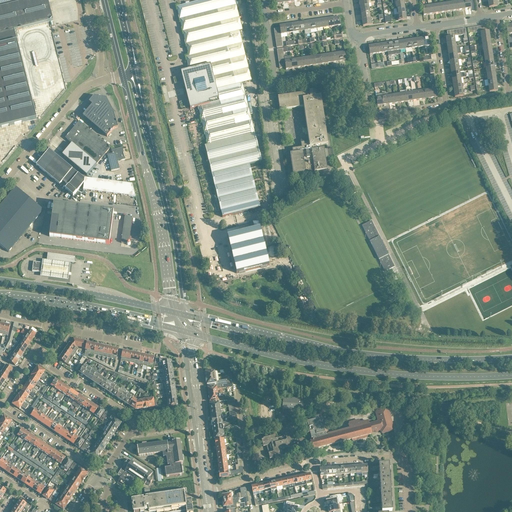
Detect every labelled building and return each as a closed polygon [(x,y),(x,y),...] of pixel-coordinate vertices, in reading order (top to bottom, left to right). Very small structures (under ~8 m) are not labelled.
[(0,0),(0,128),(36,119),(14,31),(53,21),(48,2),(56,0),(0,0)] [(242,30),(234,0),(204,0),(177,7),(189,57),(186,57),(189,70),(180,72),(189,110),(197,108),(208,145),(206,145),(204,146),(222,218),(260,208),(259,202),(249,165),(262,162),(255,133),(242,83),(252,81),(239,31),(242,30)] [(457,0),(451,0),(452,3),(453,11),(459,10),(458,2),(457,0)] [(469,0),(463,0),(464,1),(465,9),(471,9),(470,0),(469,0)] [(313,96),(314,96),(315,96),(315,95),(316,95),(316,94),(316,93),(315,93),(315,92),(314,92),(309,93),(307,94),(307,93),(278,97),(280,111),(304,107),(309,143),(305,144),(304,142),(304,141),(303,141),(302,141),(301,141),(301,142),(301,143),(301,148),(292,149),(293,154),(290,154),(293,176),(306,174),(306,172),(314,171),(315,173),(327,171),(325,154),(322,155),(321,146),(328,144),(321,97),(313,98),(313,96)] [(118,128),(114,113),(106,99),(94,97),(89,103),(92,105),(83,117),(107,137),(114,129),(118,128)] [(111,148),(79,122),(66,138),(68,139),(67,140),(72,144),(97,164),(111,148)] [(87,176),(97,164),(72,144),(62,155),(87,176)] [(125,160),(122,148),(111,150),(112,154),(107,155),(111,171),(119,169),(117,162),(125,160)] [(49,150),(36,166),(59,185),(63,181),(68,186),(65,190),(73,196),(84,183),(85,180),(49,150)] [(352,195),(357,192),(349,176),(344,179),(352,195)] [(135,197),(132,185),(85,178),(85,180),(84,183),(83,190),(135,197)] [(0,245),(8,253),(44,211),(16,187),(0,206),(0,245)] [(109,245),(114,212),(54,204),(49,237),(109,245)] [(129,242),(132,217),(125,216),(121,243),(127,244),(128,246),(129,246),(130,245),(131,243),(130,242),(129,242)] [(371,221),(362,226),(385,272),(395,267),(371,221)] [(254,229),(227,236),(236,274),(269,266),(258,222),(252,223),(254,229)] [(47,257),(47,260),(53,261),(55,261),(59,262),(74,264),(74,263),(75,260),(75,257),(56,255),(48,254),(47,257)] [(42,273),(43,263),(33,262),(32,272),(42,273)] [(71,266),(43,262),(41,279),(43,279),(69,283),(70,279),(70,274),(71,270),(71,266)] [(36,335),(30,331),(28,333),(24,330),(22,331),(33,339),(36,335)] [(33,339),(22,331),(21,334),(23,335),(22,337),(31,343),(33,339)] [(31,343),(22,337),(19,341),(28,347),(31,343)] [(85,349),(87,343),(89,343),(89,342),(78,339),(78,338),(76,338),(76,339),(73,338),(70,344),(75,348),(76,347),(85,349)] [(28,347),(19,341),(17,345),(25,351),(28,347)] [(89,355),(89,354),(92,344),(89,343),(87,343),(85,349),(85,350),(86,350),(84,357),(83,357),(86,358),(88,358),(89,356),(89,355)] [(78,350),(75,348),(70,344),(69,344),(70,344),(67,348),(76,354),(78,350)] [(25,351),(17,345),(14,348),(23,354),(25,351)] [(23,354),(14,348),(11,352),(20,358),(23,354)] [(76,354),(67,348),(65,351),(73,357),(76,354)] [(73,357),(65,351),(62,355),(70,361),(73,357)] [(20,358),(11,352),(9,356),(18,362),(20,358)] [(70,361),(62,355),(59,359),(68,365),(70,361)] [(138,365),(137,373),(141,374),(142,369),(145,356),(141,355),(138,365)] [(18,362),(9,356),(6,360),(15,366),(18,362)] [(171,366),(171,361),(169,362),(168,360),(169,360),(166,360),(162,361),(162,360),(156,358),(153,368),(154,368),(158,367),(157,364),(159,364),(162,363),(162,367),(171,366)] [(12,370),(4,364),(1,368),(10,374),(12,370)] [(83,375),(89,367),(85,364),(79,372),(81,374),(83,375)] [(43,374),(45,371),(38,366),(34,371),(46,379),(47,377),(43,374)] [(87,378),(94,369),(90,366),(89,367),(83,375),(85,377),(87,378)] [(10,374),(1,368),(0,369),(0,372),(7,378),(10,374)] [(91,381),(98,371),(94,369),(87,378),(88,378),(87,379),(89,380),(90,379),(91,381)] [(46,379),(34,371),(31,376),(32,376),(39,381),(40,378),(45,381),(46,379)] [(95,383),(102,374),(98,371),(91,381),(93,382),(93,383),(95,384),(95,383)] [(206,375),(206,379),(218,378),(218,374),(220,374),(220,372),(217,371),(211,372),(211,371),(205,372),(205,373),(205,375),(206,375)] [(102,374),(95,383),(96,383),(96,384),(97,385),(98,385),(100,386),(106,377),(102,374)] [(107,375),(106,377),(100,386),(101,387),(101,388),(103,389),(104,389),(108,382),(106,381),(109,377),(107,375)] [(37,383),(39,381),(32,376),(29,380),(41,388),(42,388),(43,386),(37,383)] [(218,378),(206,379),(205,380),(206,382),(207,382),(207,385),(208,387),(216,386),(229,385),(228,380),(219,382),(218,378)] [(52,392),(59,382),(55,379),(51,386),(53,387),(51,391),(52,392)] [(41,388),(29,380),(27,384),(37,391),(38,392),(41,388)] [(114,383),(113,383),(110,380),(108,382),(104,389),(104,390),(105,390),(106,390),(108,392),(114,383)] [(59,391),(63,385),(59,382),(52,392),(55,393),(57,390),(59,391)] [(116,387),(117,388),(118,385),(114,382),(113,383),(114,383),(108,392),(109,393),(111,394),(112,394),(116,387)] [(37,391),(27,384),(24,388),(35,395),(37,391)] [(217,389),(233,387),(232,384),(229,385),(216,386),(216,388),(213,388),(208,389),(209,392),(208,393),(208,394),(209,395),(217,394),(217,389)] [(59,399),(67,387),(63,385),(59,391),(61,392),(57,398),(59,399)] [(67,396),(71,390),(67,387),(59,399),(61,401),(65,395),(67,396)] [(120,390),(117,388),(116,387),(112,394),(112,395),(113,396),(114,396),(116,397),(120,390)] [(35,395),(24,388),(21,392),(28,396),(29,394),(34,397),(35,395),(34,395),(35,395)] [(120,400),(126,390),(122,388),(121,390),(120,390),(116,397),(117,398),(117,399),(119,400),(119,399),(120,400)] [(67,396),(64,400),(68,403),(75,392),(71,390),(67,396)] [(124,402),(130,393),(126,390),(120,400),(121,401),(122,401),(124,402)] [(124,402),(124,403),(125,404),(126,404),(128,405),(134,395),(136,393),(132,390),(130,393),(124,402)] [(28,396),(21,392),(19,395),(29,402),(30,400),(27,398),(28,396)] [(75,392),(68,403),(72,405),(74,401),(79,395),(75,392)] [(29,402),(19,395),(18,395),(15,400),(27,408),(28,405),(24,403),(25,400),(29,403),(29,402)] [(76,408),(83,398),(79,395),(74,401),(72,405),(76,408)] [(252,395),(251,403),(271,405),(271,396),(252,395)] [(316,400),(291,398),(291,397),(280,397),(279,408),(282,408),(282,412),(286,413),(289,421),(300,417),(300,418),(307,416),(307,412),(315,412),(316,400)] [(76,408),(75,409),(77,410),(79,408),(81,409),(82,407),(87,400),(83,398),(76,408)] [(135,410),(137,401),(133,399),(129,406),(129,407),(131,408),(135,410)] [(27,408),(15,400),(12,404),(19,409),(21,407),(26,410),(27,408)] [(84,413),(90,403),(87,400),(82,407),(84,408),(82,412),(84,413)] [(143,409),(142,401),(137,401),(135,410),(140,410),(143,410),(143,409)] [(88,416),(94,405),(90,403),(84,413),(84,412),(86,413),(85,414),(88,416)] [(35,418),(43,407),(41,405),(37,411),(35,409),(31,416),(35,418)] [(94,415),(98,408),(94,405),(88,416),(86,418),(88,419),(92,414),(94,415)] [(39,421),(47,409),(43,407),(35,418),(39,421)] [(393,429),(393,428),(388,410),(385,408),(378,410),(376,413),(378,422),(369,424),(368,422),(368,421),(365,422),(365,423),(366,425),(361,426),(360,423),(358,420),(349,423),(348,426),(349,429),(328,435),(326,425),(324,425),(323,423),(324,423),(322,415),(312,418),(312,421),(305,423),(308,434),(310,433),(311,438),(309,438),(310,442),(312,450),(349,440),(349,441),(352,442),(367,438),(368,436),(367,436),(371,435),(371,433),(380,431),(381,432),(382,434),(393,431),(393,429)] [(43,424),(47,417),(45,416),(49,411),(47,409),(39,421),(43,424)] [(99,419),(104,412),(102,410),(100,409),(99,409),(94,416),(99,419)] [(274,409),(253,417),(255,425),(277,417),(274,409)] [(119,425),(121,423),(110,416),(111,414),(107,411),(106,413),(105,413),(102,417),(104,419),(106,420),(107,417),(112,421),(111,423),(118,428),(120,426),(119,425)] [(46,426),(54,414),(53,413),(49,419),(47,417),(43,424),(46,426)] [(55,423),(53,421),(57,416),(54,414),(46,426),(50,429),(55,423)] [(14,423),(4,416),(1,421),(11,428),(14,423)] [(63,419),(61,418),(59,420),(57,419),(55,423),(50,429),(54,432),(61,422),(63,419)] [(11,428),(1,421),(0,422),(0,426),(5,430),(7,428),(10,430),(11,428)] [(108,421),(105,426),(106,426),(115,433),(116,431),(116,432),(118,430),(117,429),(118,429),(118,428),(111,423),(108,421)] [(65,424),(61,422),(54,432),(58,434),(62,428),(65,424)] [(62,437),(70,425),(68,423),(64,429),(62,428),(58,434),(62,437)] [(70,433),(68,432),(72,426),(70,425),(62,437),(66,439),(70,433)] [(9,433),(5,430),(0,426),(0,432),(6,437),(9,433)] [(113,435),(115,433),(106,426),(103,431),(105,432),(112,438),(114,436),(113,435)] [(19,442),(26,432),(22,429),(17,436),(19,438),(16,443),(18,444),(19,442)] [(70,442),(77,431),(75,429),(75,431),(73,430),(70,433),(66,439),(70,442)] [(78,438),(76,437),(80,431),(78,430),(77,431),(70,442),(74,445),(78,438)] [(214,433),(214,436),(214,439),(215,439),(224,437),(224,436),(226,435),(226,434),(223,434),(223,431),(214,432),(214,433)] [(21,443),(24,440),(25,441),(30,434),(26,432),(19,442),(21,443)] [(112,438),(105,432),(102,437),(109,442),(110,440),(110,441),(112,438)] [(26,449),(34,437),(30,434),(25,441),(27,442),(24,448),(26,449)] [(263,438),(261,439),(263,447),(267,446),(269,452),(270,459),(274,458),(274,460),(280,459),(280,455),(281,455),(280,453),(281,453),(280,450),(290,447),(290,446),(292,446),(292,445),(295,444),(294,440),(293,437),(291,437),(290,434),(283,436),(284,437),(278,439),(276,434),(263,438)] [(226,436),(215,440),(216,446),(224,445),(228,444),(228,439),(227,439),(226,436)] [(33,446),(37,440),(34,437),(26,449),(25,450),(27,451),(31,445),(33,446)] [(109,442),(102,437),(99,442),(106,447),(107,445),(109,442)] [(77,447),(80,449),(84,441),(80,438),(75,445),(75,446),(76,447),(77,447)] [(35,452),(42,442),(37,440),(33,446),(35,447),(33,451),(35,452)] [(88,447),(90,444),(91,442),(87,440),(81,449),(92,457),(92,458),(96,461),(97,459),(97,458),(98,459),(100,456),(88,447)] [(168,444),(167,444),(167,443),(137,447),(138,456),(163,453),(163,458),(166,457),(168,466),(170,465),(170,468),(165,469),(166,477),(183,475),(181,466),(181,464),(183,464),(180,441),(172,442),(172,444),(172,441),(168,442),(168,444)] [(41,451),(45,445),(42,442),(35,452),(33,454),(35,456),(39,450),(41,451)] [(106,447),(99,442),(96,446),(103,451),(103,450),(104,450),(106,447)] [(95,447),(90,444),(88,447),(100,456),(102,452),(103,451),(96,446),(95,447)] [(41,460),(49,448),(45,445),(41,451),(43,453),(39,458),(41,460)] [(9,456),(10,456),(12,453),(13,451),(9,448),(8,451),(10,452),(8,455),(4,461),(2,459),(0,461),(0,467),(1,468),(9,456)] [(49,457),(53,450),(49,448),(41,460),(43,461),(47,455),(49,456),(49,457)] [(49,465),(50,463),(57,453),(53,450),(49,457),(49,456),(46,460),(48,462),(47,464),(49,465)] [(53,468),(61,455),(57,453),(50,463),(52,464),(51,467),(53,468)] [(58,468),(65,458),(61,455),(53,468),(55,469),(56,467),(58,468)] [(5,471),(10,465),(8,463),(12,458),(10,456),(9,456),(1,468),(5,471)] [(67,471),(72,463),(72,462),(70,460),(69,461),(67,459),(62,468),(67,471)] [(122,468),(117,475),(121,478),(118,483),(129,490),(134,484),(137,486),(139,483),(144,486),(145,484),(149,486),(150,484),(151,484),(152,481),(149,479),(152,473),(144,468),(143,469),(128,459),(122,468)] [(13,467),(16,464),(14,462),(15,461),(13,460),(10,465),(5,471),(9,474),(14,467),(13,467)] [(20,466),(21,464),(19,463),(15,469),(14,467),(9,474),(13,476),(20,466)] [(390,479),(389,464),(379,464),(380,480),(390,479)] [(17,479),(21,473),(20,471),(22,468),(20,466),(13,476),(17,479)] [(88,473),(80,468),(77,473),(85,478),(87,476),(86,475),(88,473)] [(243,473),(242,468),(239,468),(239,471),(236,471),(231,472),(219,473),(220,479),(229,478),(229,477),(232,477),(232,475),(243,473)] [(21,481),(28,472),(24,469),(21,473),(17,479),(21,481)] [(85,478),(77,473),(75,476),(68,471),(67,473),(70,475),(74,478),(81,482),(82,483),(85,478)] [(25,484),(32,474),(28,472),(21,481),(25,484)] [(35,477),(32,474),(25,484),(29,487),(35,477)] [(37,483),(35,482),(39,476),(37,475),(36,476),(35,477),(29,487),(33,489),(37,483)] [(298,476),(292,478),(295,487),(301,486),(300,486),(298,476)] [(60,481),(54,477),(51,482),(54,484),(57,486),(60,481)] [(81,482),(74,478),(71,482),(78,487),(81,482)] [(37,483),(33,489),(36,492),(43,482),(39,479),(37,483)] [(391,495),(390,479),(380,480),(381,496),(391,495)] [(69,481),(66,485),(68,487),(75,492),(77,490),(78,490),(78,488),(78,487),(71,482),(69,481)] [(41,495),(45,488),(43,487),(45,483),(43,482),(36,492),(41,495)] [(48,500),(54,491),(54,490),(53,490),(50,488),(50,489),(47,487),(46,489),(47,490),(43,496),(45,498),(47,500),(47,499),(48,500)] [(75,492),(68,487),(65,492),(72,496),(73,496),(74,494),(75,492)] [(185,495),(187,495),(186,490),(184,490),(184,488),(183,487),(183,488),(153,492),(154,495),(146,496),(143,496),(143,497),(146,496),(147,501),(143,501),(143,500),(134,502),(132,502),(133,505),(133,510),(133,511),(143,511),(144,511),(177,511),(186,511),(193,511),(191,499),(187,500),(187,501),(185,501),(185,495)] [(247,498),(246,488),(240,489),(241,493),(237,494),(238,499),(247,498)] [(62,490),(59,494),(62,496),(69,501),(72,496),(65,492),(62,490)] [(237,499),(236,496),(233,496),(232,493),(229,493),(229,495),(222,496),(222,498),(223,498),(223,501),(237,499)] [(392,511),(391,495),(381,496),(382,511),(392,511)] [(67,506),(59,500),(57,499),(56,502),(54,501),(56,498),(52,496),(49,500),(63,510),(65,508),(66,508),(67,506)] [(69,501),(62,496),(59,500),(67,506),(70,501),(69,501)] [(331,500),(326,501),(328,507),(339,505),(337,496),(330,497),(331,500)] [(238,504),(238,501),(238,499),(237,499),(223,501),(223,504),(223,507),(226,507),(226,510),(235,509),(237,508),(236,504),(238,504)] [(29,506),(22,502),(23,501),(21,500),(21,501),(20,500),(18,504),(29,511),(31,511),(28,509),(29,506)] [(287,502),(285,511),(289,511),(296,511),(297,508),(293,507),(294,504),(287,502)]
